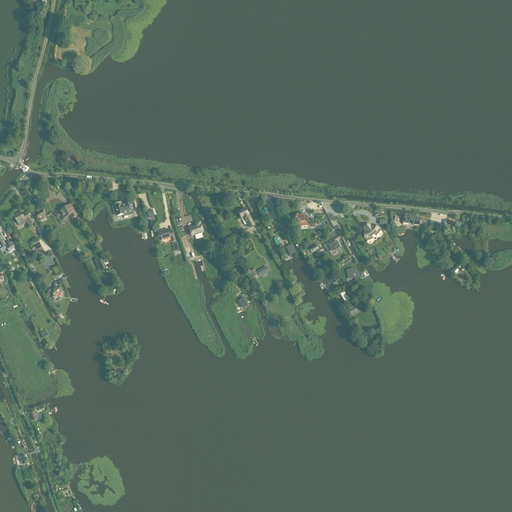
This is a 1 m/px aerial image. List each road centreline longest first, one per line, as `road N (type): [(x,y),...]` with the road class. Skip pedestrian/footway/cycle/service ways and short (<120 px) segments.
road 1 (tertiary): [(511,219),(31,173)]
road 2 (unclassified): [(15,162),(54,0)]
road 3 (residential): [(0,363),(58,511)]
